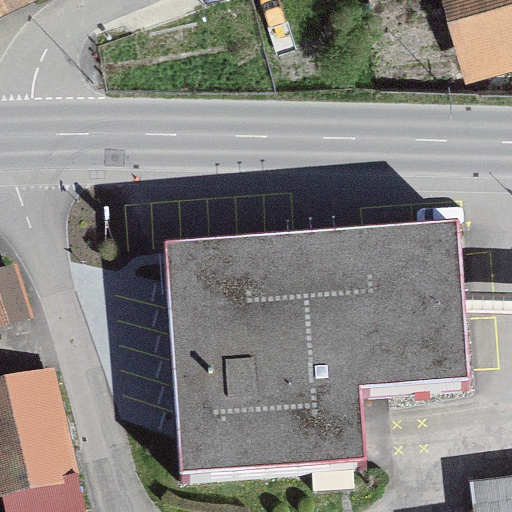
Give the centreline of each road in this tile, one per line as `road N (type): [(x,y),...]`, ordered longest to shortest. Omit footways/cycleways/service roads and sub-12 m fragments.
road 1 (secondary): [(5,135),(511,149)]
road 2 (unclassified): [(5,135),(116,511)]
